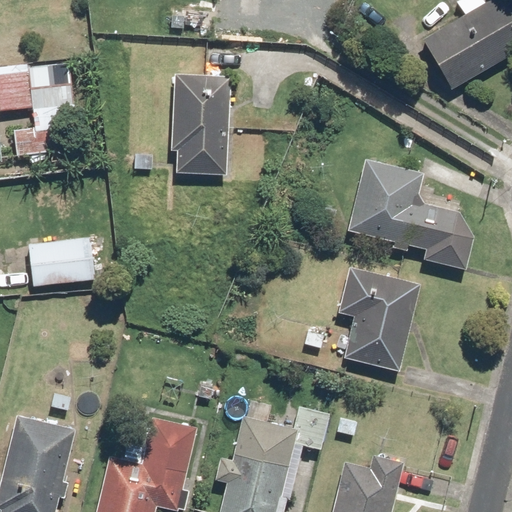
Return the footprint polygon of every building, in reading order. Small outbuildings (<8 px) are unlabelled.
[(489,0),(423,37),(452,88),(511,54),(511,17),(502,0),(489,0)] [(74,104),(69,62),(28,67),(29,72),(0,75),(0,99),(1,110),(33,106),(34,109),(74,104)] [(176,173),(227,175),(231,77),(175,74),(172,149),(177,149),(176,173)] [(14,130),(17,154),(48,150),(45,126),(14,130)] [(366,158),(349,229),(426,248),(424,259),(466,269),(474,236),(460,212),(425,203),(419,194),(425,172),(366,158)] [(28,244),(33,284),(95,277),(90,237),(28,244)] [(400,371),(420,284),(350,268),(340,311),(355,315),(345,358),(400,371)] [(299,406),(294,427),(243,415),(220,511),(283,511),(287,497),(282,496),(294,443),(321,449),(329,413),(299,406)] [(54,511),(75,428),(17,414),(0,486),(0,509),(1,509),(0,511),(54,511)] [(155,511),(157,505),(177,510),(197,427),(154,417),(143,464),(110,456),(96,511),(155,511)] [(344,461),(332,511),(391,511),(403,462),(372,455),(369,467),(344,461)]
